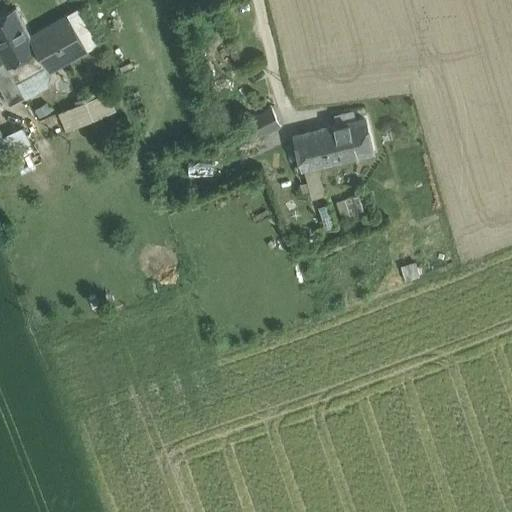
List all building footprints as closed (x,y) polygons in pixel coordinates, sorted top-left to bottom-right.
[(66,14),(30,34),(15,7),(0,14),(0,51),(8,67),(9,68),(17,82),(81,46),(84,51),(86,51),(66,14)] [(9,68),(0,72),(0,88),(9,105),(24,97),(17,82),(9,68)] [(66,129),(117,109),(109,90),(58,110),(66,129)] [(280,125),(271,107),(249,119),(258,137),(280,125)] [(365,119),(342,124),(349,156),(373,150),(365,119)] [(342,124),(295,136),(302,167),(349,156),(342,124)] [(0,125),(0,146),(27,136),(24,126),(3,134),(0,125)] [(358,194),(347,198),(352,213),(363,209),(358,194)]
